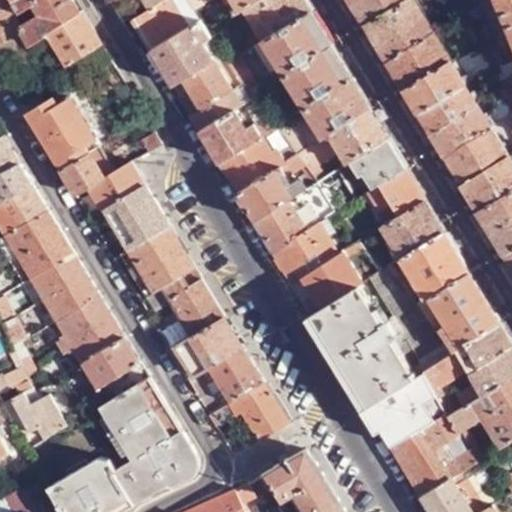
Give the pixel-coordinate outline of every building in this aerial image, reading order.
[(24,27),(6,0),(0,0),(0,61),(21,48),(13,35),(24,27)] [(77,0),(6,0),(24,27),(32,41),(49,30),(82,9),(77,0)] [(164,0),(151,9),(134,19),(152,48),(200,15),(194,7),(190,0),(164,0)] [(145,0),(151,9),(164,0),(145,0)] [(310,6),(305,0),(251,0),(245,4),(264,35),(310,6)] [(350,0),(364,23),(407,0),(350,0)] [(407,0),(364,23),(388,61),(438,32),(418,0),(407,0)] [(495,67),(506,63),(474,0),(461,0),(469,14),(473,24),(484,45),(495,67)] [(511,0),(500,0),(511,27),(511,0)] [(330,39),(310,6),(264,35),(283,68),(330,39)] [(102,42),(82,9),(49,30),(67,64),(102,42)] [(457,21),(471,53),(484,45),(473,24),(469,14),(457,21)] [(200,15),(152,48),(174,86),(212,63),(216,61),(206,42),(213,38),(206,27),(200,15)] [(225,16),(206,27),(213,38),(214,40),(226,33),(222,26),(229,22),(225,16)] [(393,70),(404,88),(455,61),(438,32),(388,61),(393,70)] [(333,44),(330,39),(283,68),(302,99),(349,71),(333,44)] [(21,48),(0,61),(0,71),(5,80),(37,63),(26,45),(21,48)] [(225,58),(237,80),(242,76),(250,87),(252,86),(258,83),(238,50),(225,58)] [(455,61),(404,88),(419,112),(468,83),(476,79),(463,57),(455,61)] [(511,60),(506,63),(495,67),(506,88),(511,99),(511,60)] [(212,63),(174,86),(191,113),(224,88),(227,87),(212,63)] [(369,104),(349,71),(302,99),(309,112),(296,121),(308,140),(328,129),(369,104)] [(252,86),(266,110),(271,117),(275,115),(278,113),(260,82),(258,83),(252,86)] [(224,88),(191,113),(199,127),(231,101),(237,96),(239,95),(233,83),(227,87),(224,88)] [(468,83),(419,112),(432,134),(481,103),(468,83)] [(34,92),(19,102),(25,113),(41,103),(34,92)] [(59,169),(99,144),(70,94),(57,101),(53,95),(41,103),(25,113),(59,169)] [(231,101),(199,127),(219,160),(265,128),(273,122),(271,117),(266,110),(245,123),(231,101)] [(481,103),(432,134),(447,157),(494,126),(481,103)] [(387,132),(369,104),(328,129),(345,158),(349,154),(351,153),(387,132)] [(511,153),(494,126),(447,157),(463,184),(511,154),(511,153)] [(160,141),(152,128),(127,145),(134,158),(160,141)] [(219,160),(237,190),(284,162),(281,156),(265,128),(219,160)] [(405,163),(387,132),(351,153),(360,168),(363,166),(374,184),(405,163)] [(0,174),(21,164),(5,137),(0,138),(0,174)] [(87,188),(131,160),(126,150),(108,161),(99,144),(59,169),(76,195),(87,188)] [(302,144),(294,148),(300,157),(315,180),(323,174),(302,144)] [(237,190),(255,219),(306,186),(300,177),(293,180),(288,173),(299,166),(310,183),(315,180),(300,157),(294,148),(281,156),(284,162),(237,190)] [(480,210),(511,190),(511,154),(463,184),(480,210)] [(359,182),(345,158),(340,161),(354,185),(359,182)] [(145,183),(131,160),(87,188),(101,210),(104,208),(145,183)] [(387,216),(423,192),(405,163),(374,184),(367,189),(382,214),(366,225),(369,229),(387,217),(387,216)] [(0,203),(34,186),(21,164),(0,174),(0,203)] [(255,219),(275,251),(330,213),(334,210),(315,180),(310,183),(306,186),(255,219)] [(169,223),(145,183),(104,208),(128,248),(169,223)] [(350,200),(359,194),(354,185),(345,191),(350,200)] [(0,237),(1,238),(50,211),(34,186),(0,203),(0,237)] [(511,250),(511,190),(480,210),(506,254),(511,250)] [(442,224),(423,192),(387,216),(387,217),(399,238),(395,241),(402,252),(407,249),(442,224)] [(57,222),(50,211),(1,238),(0,238),(0,254),(17,285),(27,280),(75,253),(57,222)] [(275,251),(292,281),(342,248),(326,223),(334,218),(330,213),(275,251)] [(360,229),(366,225),(361,216),(354,220),(360,229)] [(201,276),(169,223),(128,248),(120,253),(146,295),(181,273),(188,284),(201,276)] [(467,265),(442,224),(407,249),(432,289),(436,289),(467,265)] [(368,242),(375,256),(383,251),(374,238),(368,242)] [(342,248),(292,281),(312,313),(351,286),(363,279),(344,247),(342,248)] [(101,296),(75,253),(27,280),(53,323),(55,322),(101,296)] [(351,286),(312,313),(367,405),(425,366),(429,363),(451,347),(424,302),(420,297),(395,256),(363,279),(351,286)] [(436,295),(464,339),(497,315),(467,265),(436,289),(432,289),(420,297),(424,302),(436,295)] [(224,315),(201,276),(188,284),(181,273),(146,295),(154,309),(168,302),(176,317),(188,336),(224,315)] [(0,325),(13,319),(2,294),(0,295),(0,325)] [(123,333),(101,296),(55,322),(82,366),(83,365),(127,337),(123,333)] [(193,373),(242,343),(224,315),(188,336),(175,343),(193,373)] [(451,347),(429,363),(441,382),(457,371),(475,358),(476,361),(510,337),(497,315),(464,339),(451,347)] [(164,324),(175,343),(188,336),(176,317),(164,324)] [(21,341),(24,340),(13,319),(0,325),(0,330),(9,348),(21,341)] [(143,364),(127,337),(83,365),(100,391),(143,364)] [(441,382),(455,407),(456,407),(457,409),(511,367),(511,339),(510,337),(476,361),(485,374),(467,386),(457,371),(441,382)] [(21,341),(9,348),(10,352),(18,366),(24,380),(29,390),(33,397),(45,389),(21,341)] [(207,411),(263,379),(242,343),(193,373),(187,376),(194,388),(207,381),(212,390),(199,397),(207,411)] [(425,366),(367,405),(391,445),(455,407),(441,382),(429,363),(425,366)] [(0,391),(14,385),(24,380),(18,366),(0,374),(0,391)] [(511,367),(457,409),(467,425),(475,439),(483,452),(505,436),(511,431),(511,367)] [(196,452),(152,378),(104,409),(134,459),(118,468),(112,458),(100,455),(52,482),(61,492),(67,506),(69,511),(117,511),(168,482),(169,485),(171,486),(190,477),(196,473),(197,467),(198,461),(196,452)] [(289,422),(263,379),(207,411),(216,424),(241,409),(256,432),(230,448),(235,455),(289,422)] [(14,385),(19,395),(22,394),(29,390),(24,380),(14,385)] [(19,395),(0,403),(0,404),(21,448),(23,446),(30,443),(43,438),(64,427),(46,393),(34,398),(33,397),(26,400),(22,394),(19,395)] [(455,407),(391,445),(413,480),(422,495),(457,470),(483,452),(475,439),(450,456),(443,446),(454,440),(451,435),(467,425),(457,409),(456,407),(455,407)] [(81,428),(89,422),(86,417),(77,424),(81,428)] [(30,443),(23,446),(31,456),(37,451),(30,443)] [(31,456),(37,464),(53,451),(46,443),(37,451),(31,456)] [(344,511),(306,449),(263,474),(286,511),(344,511)] [(457,470),(422,495),(431,511),(476,511),(489,503),(470,473),(462,478),(457,470)] [(61,492),(52,482),(48,484),(65,511),(69,511),(67,506),(61,492)] [(243,511),(233,490),(187,510),(187,511),(243,511)] [(489,503),(476,511),(499,511),(492,501),(489,503)]
